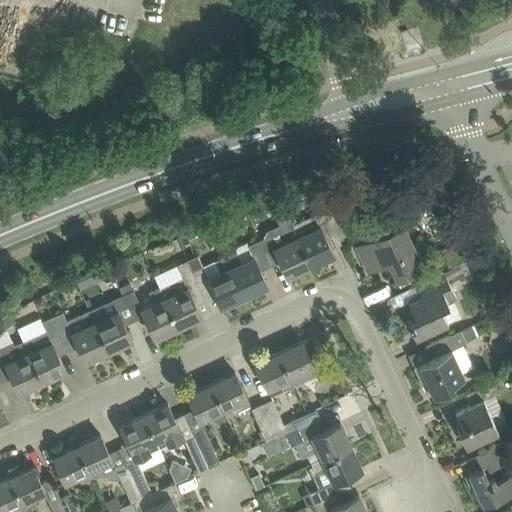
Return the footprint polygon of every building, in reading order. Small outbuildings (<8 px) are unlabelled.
[(431,199),(435,208),(443,205),(445,205),(441,195),(439,196),(431,199)] [(285,208),(289,206),(292,205),(288,197),(281,200),(285,208)] [(344,213),(331,219),(339,237),(353,230),(343,208),(342,208),(344,213)] [(272,234),(262,239),(273,263),(281,260),(287,274),(312,262),(298,231),(295,223),(293,224),(287,212),(277,217),(283,229),(272,234)] [(331,219),(330,216),(298,231),(312,262),(334,252),(331,247),(341,242),(339,237),(331,219)] [(419,240),(414,243),(404,223),(356,245),(368,271),(389,261),(397,277),(424,264),(420,257),(426,254),(419,240)] [(229,254),(246,293),(267,283),(261,269),(273,263),(262,239),(251,244),(256,255),(244,260),(239,249),(229,254)] [(459,245),(442,253),(449,267),(466,258),(459,245)] [(198,254),(188,259),(204,295),(214,291),(221,305),(246,293),(229,254),(218,259),(223,270),(211,276),(206,265),(204,266),(198,254)] [(204,295),(188,259),(177,264),(182,276),(162,285),(180,324),(201,314),(194,300),(204,295)] [(416,336),(434,327),(448,320),(442,305),(459,297),(451,281),(465,274),(459,263),(446,269),(417,283),(422,294),(409,300),(416,317),(408,320),(416,336)] [(142,308),(133,289),(125,293),(136,318),(145,314),(155,336),(180,324),(162,285),(149,291),(154,302),(142,308)] [(102,303),(92,308),(110,347),(131,337),(125,323),(136,318),(125,293),(114,298),(102,303)] [(92,308),(81,313),(68,319),(64,311),(55,315),(70,348),(78,345),(85,359),(110,347),(92,308)] [(12,322),(8,313),(0,317),(0,324),(2,328),(12,322)] [(47,329),(25,339),(43,378),(65,368),(58,354),(70,348),(55,315),(43,320),(47,329)] [(460,329),(466,341),(479,335),(473,323),(460,329)] [(473,366),(463,344),(467,342),(460,329),(425,345),(431,357),(414,365),(424,387),(429,385),(434,395),(457,385),(456,382),(468,376),(465,369),(473,366)] [(313,338),(319,352),(330,347),(323,333),(313,338)] [(25,339),(15,343),(13,339),(0,345),(0,348),(1,350),(0,350),(0,371),(4,379),(12,376),(19,390),(43,378),(25,339)] [(294,384),(300,381),(318,373),(303,340),(279,351),(294,384)] [(255,362),(264,380),(268,388),(271,395),(286,388),(294,384),(279,351),(255,362)] [(235,371),(212,382),(227,415),(251,405),(244,389),(235,371)] [(497,378),(484,384),(466,392),(471,403),(456,410),(462,424),(457,426),(466,445),(502,428),(487,398),(503,390),(497,378)] [(200,419),(212,414),(215,421),(227,415),(212,382),(188,393),(196,411),(200,419)] [(273,398),(262,403),(277,434),(286,430),(297,425),(294,418),(284,423),(273,398)] [(144,413),(160,447),(173,442),(183,437),(180,429),(176,421),(168,402),(144,413)] [(266,439),(277,434),(262,403),(252,408),(266,439)] [(299,429),(322,418),(317,407),(294,418),(297,425),(299,429)] [(121,424),(129,443),(136,458),(160,447),(144,413),(121,424)] [(326,428),(322,418),(299,429),(297,425),(286,430),(293,445),(316,435),(322,447),(310,452),(315,463),(352,445),(340,421),(326,428)] [(205,429),(195,434),(209,465),(220,460),(205,429)] [(77,445),(93,478),(106,472),(102,465),(113,460),(101,434),(77,445)] [(209,465),(195,434),(184,439),(199,470),(209,465)] [(499,443),(485,450),(467,458),(472,470),(469,471),(484,503),(502,495),(511,489),(511,470),(505,474),(498,459),(505,456),(499,443)] [(93,478),(77,445),(53,456),(66,482),(81,475),(84,482),(93,478)] [(310,492),(315,503),(351,486),(346,475),(362,467),(352,445),(315,463),(319,473),(331,467),(336,479),(310,492)] [(174,479),(191,473),(186,458),(169,464),(174,479)] [(143,496),(152,491),(137,461),(128,465),(143,496)] [(32,497),(45,491),(40,479),(33,465),(10,476),(26,511),(25,508),(35,504),(32,497)] [(118,472),(121,478),(132,501),(143,496),(128,465),(118,470),(117,470),(118,472)] [(259,472),(251,476),(257,487),(264,484),(259,472)] [(26,511),(10,476),(0,480),(0,510),(6,508),(8,511),(26,511)] [(178,511),(173,500),(176,498),(170,483),(152,491),(143,496),(132,501),(132,502),(119,508),(120,511),(178,511)] [(351,486),(315,503),(319,511),(367,511),(358,493),(355,495),(351,486)] [(79,511),(70,492),(60,496),(64,505),(67,511),(79,511)] [(117,498),(106,503),(109,510),(120,505),(117,498)]
